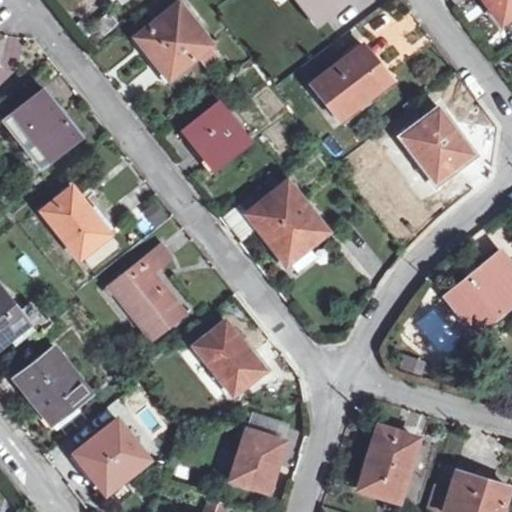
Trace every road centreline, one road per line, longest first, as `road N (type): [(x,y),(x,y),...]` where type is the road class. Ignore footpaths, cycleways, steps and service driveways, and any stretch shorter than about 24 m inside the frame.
road 1 (residential): [(25,0),(334,379)]
road 2 (residential): [(511,178),(419,256),(334,379)]
road 3 (residential): [(334,379),(401,385),(511,420)]
road 4 (residential): [(423,0),(511,121)]
road 5 (residential): [(334,379),(296,511)]
